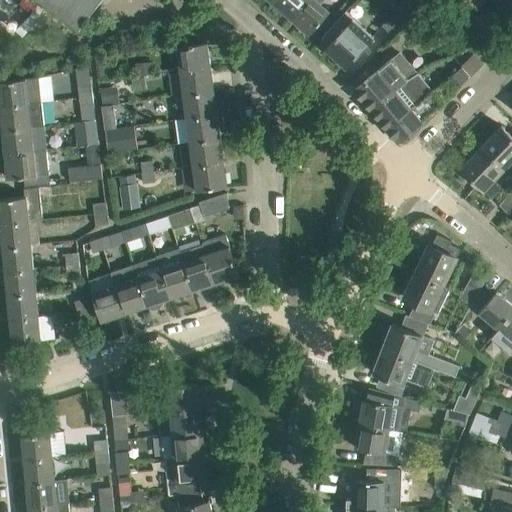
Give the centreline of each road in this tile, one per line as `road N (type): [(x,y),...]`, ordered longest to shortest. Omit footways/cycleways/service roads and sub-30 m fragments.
road 1 (residential): [(258,26),(252,44),(268,170),(270,312)]
road 2 (residential): [(0,392),(245,313),(270,312)]
road 3 (residential): [(405,170),(258,26)]
road 4 (residential): [(327,336),(405,170)]
road 5 (residential): [(298,511),(304,419),(327,336)]
road 6 (residential): [(405,170),(511,58)]
road 7 (residential): [(511,263),(405,170)]
